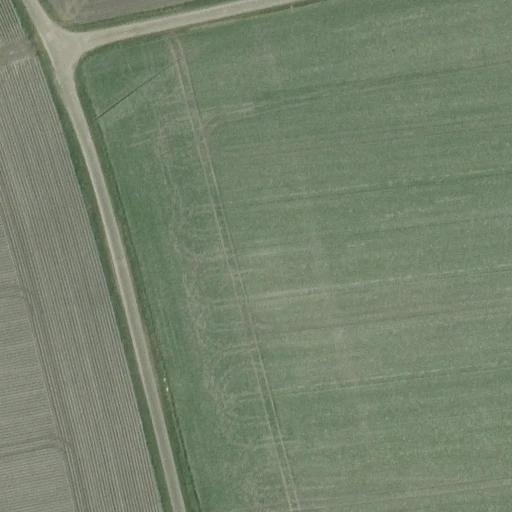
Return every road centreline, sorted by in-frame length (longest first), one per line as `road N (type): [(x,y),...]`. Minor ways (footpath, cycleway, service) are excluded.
road 1 (unclassified): [(174,511),(53,38)]
road 2 (unclassified): [(53,38),(221,0)]
